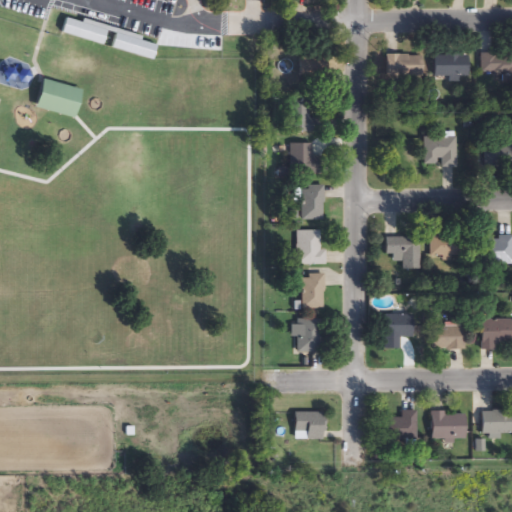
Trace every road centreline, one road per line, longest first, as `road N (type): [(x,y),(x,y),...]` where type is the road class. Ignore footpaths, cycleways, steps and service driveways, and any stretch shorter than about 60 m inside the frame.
road 1 (residential): [(357,448),(360,0)]
road 2 (residential): [(262,22),(511,20)]
road 3 (residential): [(511,379),(273,383)]
road 4 (residential): [(360,202),(511,199)]
